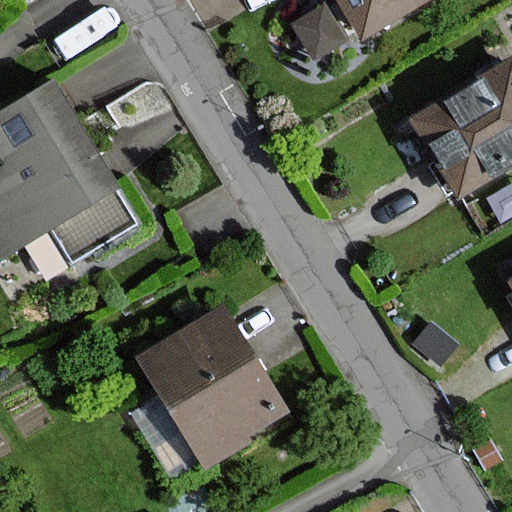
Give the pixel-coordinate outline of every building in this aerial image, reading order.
[(345,0),(366,35),(424,0),(345,0)] [(344,39),(325,7),(296,24),(315,56),(344,39)] [(511,63),(420,117),(464,190),(511,161),(511,63)] [(76,261),(138,225),(56,87),(0,120),(0,139),(14,164),(0,172),(0,255),(1,258),(55,226),(76,261)] [(224,309),(145,356),(208,460),(286,413),(224,309)] [(500,459),(490,441),(477,449),(487,466),(500,459)]
